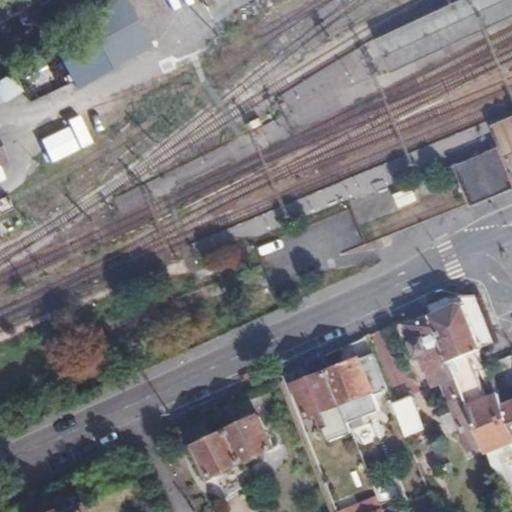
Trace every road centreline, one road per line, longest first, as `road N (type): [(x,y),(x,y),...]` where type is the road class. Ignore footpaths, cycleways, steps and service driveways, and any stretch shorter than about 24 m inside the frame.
road 1 (tertiary): [(475,251),(135,401)]
road 2 (tertiary): [(135,401),(0,462)]
road 3 (residential): [(135,401),(184,511)]
